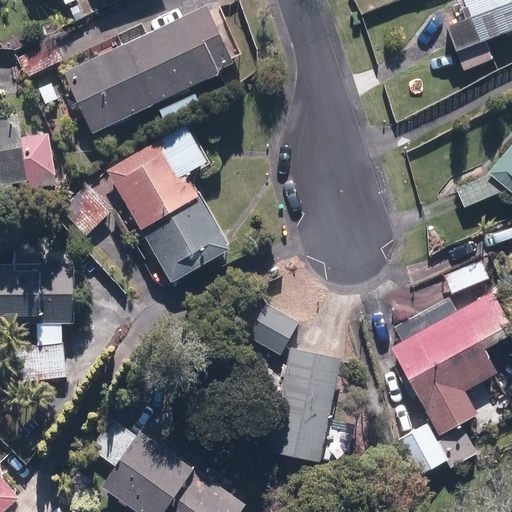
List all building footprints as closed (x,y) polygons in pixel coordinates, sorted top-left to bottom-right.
[(249,62),(218,0),(199,0),(72,62),(106,131),(249,62)] [(511,0),(465,0),(472,18),(460,22),(467,43),(511,26),(511,0)] [(57,104),(0,113),(0,192),(69,181),(57,104)] [(187,133),(111,171),(168,282),(244,244),(187,133)] [(511,144),(489,171),(511,190),(511,144)] [(496,198),(488,176),(455,188),(463,210),(496,198)] [(111,210),(85,185),(61,210),(87,235),(111,210)] [(87,257),(0,258),(0,332),(7,333),(8,373),(89,372),(87,257)] [(481,261),(444,278),(452,296),(490,279),(481,261)] [(491,296),(392,347),(435,427),(473,408),(461,386),(489,371),(478,349),(510,332),(491,296)] [(294,321),(268,304),(251,332),(276,348),(294,321)] [(340,360),(292,350),(273,445),(321,455),(340,360)] [(147,418),(103,478),(149,511),(252,511),(261,501),(147,418)] [(439,444),(426,423),(393,441),(416,479),(444,462),(449,470),(478,453),(463,429),(439,444)] [(46,511),(0,464),(0,511),(46,511)]
